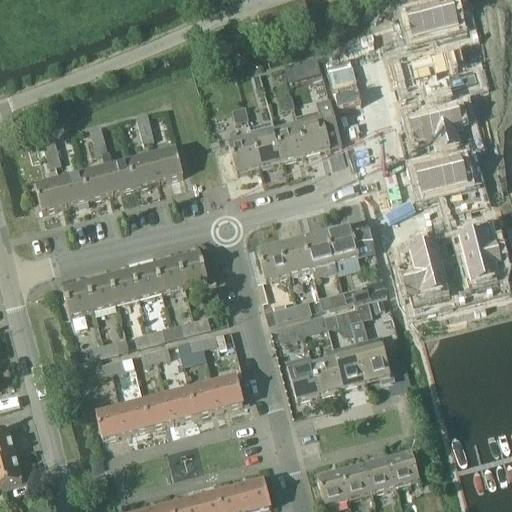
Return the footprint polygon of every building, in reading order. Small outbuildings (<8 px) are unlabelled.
[(268,50),(313,34),(303,5),(258,20),(268,50)] [(464,7),(410,21),(417,48),(439,42),(442,53),(474,45),(464,7)] [(453,59),(399,73),(406,100),(422,96),(425,107),(463,97),(453,59)] [(316,70),(315,69),(314,62),(301,65),(304,74),(316,70)] [(261,80),(253,82),(257,96),(265,94),(261,80)] [(282,116),(294,112),(292,101),(279,104),(282,116)] [(319,116),(296,122),(299,130),(307,161),(342,151),(330,106),(317,109),(319,116)] [(463,110),(410,124),(417,151),(433,147),(436,159),(474,149),(463,110)] [(236,127),(248,124),(246,113),(233,117),(236,127)] [(136,123),(140,136),(151,133),(147,120),(136,123)] [(251,136),(261,173),(284,167),(274,130),(273,125),(249,131),(251,136)] [(274,130),(284,167),(307,161),(299,130),(276,136),(274,130)] [(90,135),(93,148),(104,145),(101,132),(90,135)] [(154,145),(151,133),(140,136),(143,148),(154,145)] [(237,179),(261,173),(251,136),(250,136),(251,142),(229,148),(237,179)] [(43,147),(46,160),(58,157),(54,144),(43,147)] [(102,160),(105,173),(106,173),(113,199),(136,193),(129,167),(113,171),(110,157),(107,158),(104,145),(93,148),(97,161),(102,160)] [(176,154),(153,160),(160,187),(183,181),(176,154)] [(64,181),(58,157),(46,160),(50,173),(56,172),(58,182),(64,181)] [(136,193),(160,187),(153,160),(129,167),(136,193)] [(469,163),(415,177),(422,204),(444,198),(447,210),(479,201),(469,163)] [(106,173),(105,173),(82,179),(89,205),(113,199),(106,173)] [(82,179),(59,185),(66,212),(89,205),(82,179)] [(42,218),(66,212),(59,185),(35,191),(42,218)] [(351,231),(327,237),(336,268),(368,260),(361,233),(352,235),(351,231)] [(336,268),(327,237),(304,243),(312,275),(315,284),(339,278),(336,268)] [(465,267),(454,270),(462,302),(501,292),(496,271),(501,269),(496,250),(491,252),(487,239),(460,246),(465,267)] [(304,243),(280,250),(289,281),(312,275),(304,243)] [(265,287),(289,281),(280,250),(257,256),(265,287)] [(415,274),(403,277),(413,315),(452,305),(438,252),(411,259),(415,274)] [(201,259),(178,265),(185,293),(208,287),(201,259)] [(185,293),(178,265),(155,271),(162,299),(185,293)] [(155,271),(132,277),(139,305),(162,299),(155,271)] [(139,305),(132,277),(109,283),(116,311),(139,305)] [(109,283),(86,289),(93,317),(116,311),(109,283)] [(63,295),(70,323),(93,317),(86,289),(63,295)] [(366,292),(344,298),(346,309),(369,303),(366,292)] [(322,315),(346,309),(344,298),(320,304),(322,315)] [(356,310),(357,315),(348,317),(351,328),(362,325),(373,322),(368,307),(356,310)] [(308,308),(297,311),(300,322),(311,319),(308,308)] [(277,328),(300,322),(297,311),(274,317),(277,328)] [(336,319),(324,322),(328,334),(351,328),(348,317),(337,320),(336,319)] [(489,337),(494,337),(511,332),(511,317),(491,323),(484,329),(485,335),(489,337)] [(324,322),(301,328),(304,340),(328,334),(324,322)] [(207,323),(194,327),(197,337),(210,334),(207,323)] [(183,341),(197,337),(194,327),(180,330),(183,341)] [(282,346),(304,340),(301,328),(278,334),(282,346)] [(162,335),(148,339),(151,349),(165,346),(162,335)] [(138,353),(151,349),(148,339),(135,342),(138,353)] [(214,340),(202,344),(205,355),(217,351),(214,340)] [(379,342),(356,348),(367,389),(390,383),(379,342)] [(102,347),(101,347),(105,361),(129,355),(127,344),(103,350),(102,347)] [(204,355),(205,355),(202,344),(189,347),(178,350),(182,367),(206,361),(204,355)] [(92,365),(105,361),(101,347),(99,347),(100,351),(89,354),(92,365)] [(356,348),(333,355),(344,395),(367,389),(356,348)] [(167,352),(155,356),(160,377),(158,367),(170,363),(167,352)] [(310,360),(312,369),(321,401),(344,395),(333,355),(335,363),(313,369),(311,360),(310,360)] [(136,383),(160,377),(155,356),(130,362),(133,372),(134,371),(136,383)] [(289,375),(297,407),(321,401),(312,369),(310,360),(286,367),(289,375)] [(133,372),(130,362),(108,368),(111,379),(125,376),(124,373),(133,372)] [(99,383),(111,379),(108,368),(96,372),(99,383)] [(237,382),(213,388),(221,415),(244,409),(237,382)] [(221,415),(213,388),(190,394),(197,421),(221,415)] [(190,394),(166,400),(174,428),(197,421),(190,394)] [(150,434),(174,428),(166,400),(143,407),(150,434)] [(127,440),(150,434),(143,407),(120,413),(127,439),(127,440)] [(127,440),(127,439),(120,413),(96,419),(103,446),(127,440)] [(8,434),(0,435),(0,463),(15,459),(8,434)] [(390,460),(389,465),(396,493),(420,487),(412,458),(402,461),(398,458),(390,460)] [(0,490),(22,485),(15,459),(0,463),(0,490)] [(389,465),(365,471),(372,499),(396,493),(389,465)] [(365,471),(341,477),(348,506),(372,499),(365,471)] [(325,511),(348,506),(341,477),(317,484),(325,511)] [(271,511),(264,486),(241,492),(246,511),(271,511)] [(246,511),(241,492),(217,498),(220,511),(246,511)] [(220,511),(217,498),(194,505),(195,511),(220,511)]
